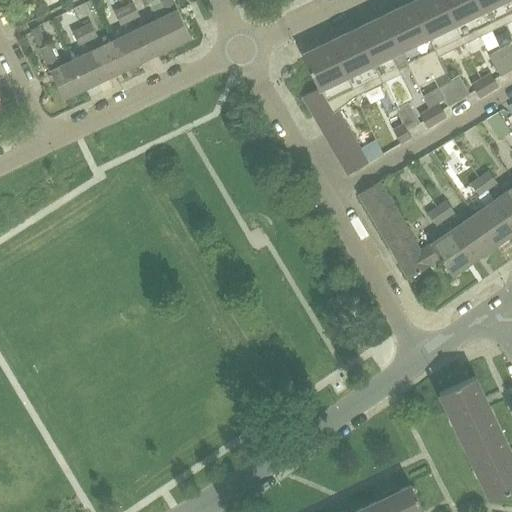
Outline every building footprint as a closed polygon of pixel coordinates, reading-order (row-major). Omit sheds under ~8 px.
[(161,0),(168,14),(156,20),(170,47),(191,37),(172,0),(161,0)] [(318,89),(302,96),(323,133),(344,120),(337,109),(351,97),(410,69),(418,87),(447,73),(439,55),(511,20),(511,0),(415,0),(302,55),(318,89)] [(134,4),(125,9),(130,19),(139,15),(134,4)] [(125,9),(116,13),(121,24),(130,19),(125,9)] [(156,20),(135,30),(148,57),(170,47),(156,20)] [(39,25),(30,29),(39,48),(48,44),(39,25)] [(92,25),(83,29),(88,40),(97,35),(92,25)] [(83,29),(74,33),(79,44),(88,40),(83,29)] [(135,30),(114,40),(127,67),(148,57),(135,30)] [(114,40),(93,51),(106,78),(127,67),(114,40)] [(49,43),(39,48),(63,98),(84,88),(71,61),(60,66),(49,43)] [(511,47),(509,43),(498,49),(510,70),(511,68),(511,47)] [(498,49),(488,56),(500,76),(510,70),(498,49)] [(93,51),(71,61),(84,88),(106,78),(93,51)] [(490,73),(481,79),(489,92),(498,87),(498,86),(494,80),(490,73)] [(402,74),(384,83),(395,107),(413,98),(402,74)] [(458,75),(448,81),(459,100),(469,94),(458,75)] [(481,79),(471,84),(475,91),(479,98),(489,92),(481,79)] [(448,81),(437,88),(448,106),(459,100),(448,81)] [(402,124),(406,130),(420,123),(407,102),(396,109),(404,123),(402,124)] [(438,103),(429,109),(437,122),(446,117),(442,110),(438,103)] [(429,109),(419,114),(423,121),(427,128),(437,122),(429,109)] [(344,120),(323,133),(329,143),(350,131),(344,120)] [(410,137),(406,130),(402,124),(393,129),(401,143),(410,137)] [(350,131),(329,143),(335,153),(356,141),(350,131)] [(356,141),(335,153),(341,164),(362,152),(356,141)] [(362,152),(341,164),(347,175),(367,163),(368,162),(362,152)] [(488,171),(480,177),(488,188),(496,182),(488,171)] [(488,188),(480,177),(470,183),(478,195),(488,188)] [(379,181),(358,193),(408,279),(424,270),(415,255),(420,251),(379,181)] [(511,187),(495,199),(511,222),(511,187)] [(511,222),(495,199),(474,214),(496,245),(511,233),(511,222)] [(446,200),(437,206),(445,218),(454,212),(446,200)] [(437,206),(427,213),(435,224),(445,218),(437,206)] [(474,214),(453,229),(474,260),(496,245),(474,214)] [(420,251),(415,255),(424,270),(429,267),(428,265),(439,257),(452,275),(474,260),(453,229),(420,251)] [(474,376),(439,393),(465,446),(500,429),(474,376)] [(511,454),(500,429),(465,446),(490,498),(511,487),(511,454)] [(378,499),(365,506),(368,511),(419,511),(423,510),(410,484),(395,491),(393,487),(376,495),(378,499)]
